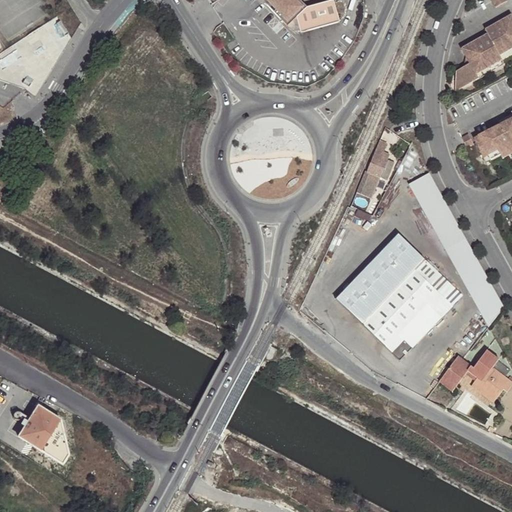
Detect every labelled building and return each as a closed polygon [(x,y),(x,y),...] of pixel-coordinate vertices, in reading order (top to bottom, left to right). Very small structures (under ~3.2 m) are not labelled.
[(259,0),(264,5),(270,11),(275,3),(277,0),(259,0)] [(277,0),(275,3),(270,11),(277,18),(283,25),(288,30),(291,31),(293,32),(296,32),(299,32),(300,35),(338,23),(332,1),(306,9),(301,3),(298,0),(277,0)] [(457,72),(457,92),(480,79),(477,75),(503,60),(501,56),(511,49),(511,16),(486,31),(488,35),(462,50),(466,57),(470,65),(464,68),(457,72)] [(41,49),(47,62),(76,48),(61,18),(34,31),(42,48),(41,49)] [(511,49),(501,56),(503,60),(511,55),(511,49)] [(503,60),(477,75),(480,79),(505,65),(503,60)] [(511,119),(500,126),(491,130),(473,140),(483,159),(487,156),(497,151),(499,154),(511,147),(511,119)] [(491,130),(500,126),(498,121),(489,126),(491,130)] [(460,138),(466,148),(473,144),(468,134),(460,138)] [(357,191),(372,197),(381,177),(388,180),(395,162),(388,159),(390,154),(384,152),(387,143),(380,140),(367,171),(366,171),(357,191)] [(502,159),(511,154),(511,147),(499,154),(500,156),(502,159)] [(490,161),(500,156),(499,154),(497,151),(487,156),(490,161)] [(503,305),(428,172),(406,183),(487,325),(503,305)] [(396,232),(334,298),(403,360),(463,294),(396,232)] [(191,321),(194,315),(187,311),(184,318),(191,321)] [(453,391),(466,374),(471,367),(481,375),(476,381),(472,385),(494,403),(505,389),(509,392),(511,387),(511,381),(494,367),(500,360),(488,350),(475,367),(460,356),(440,381),(453,391)] [(471,367),(466,374),(476,381),(481,375),(471,367)] [(21,438),(65,465),(70,456),(64,429),(55,417),(40,408),(33,420),(30,424),(26,421),(24,424),(23,425),(28,428),(21,438)] [(30,424),(33,420),(23,414),(22,413),(21,413),(20,413),(19,413),(18,413),(18,414),(17,414),(17,415),(16,415),(16,416),(16,417),(16,418),(16,419),(17,420),(18,421),(24,424),(26,421),(30,424)]
